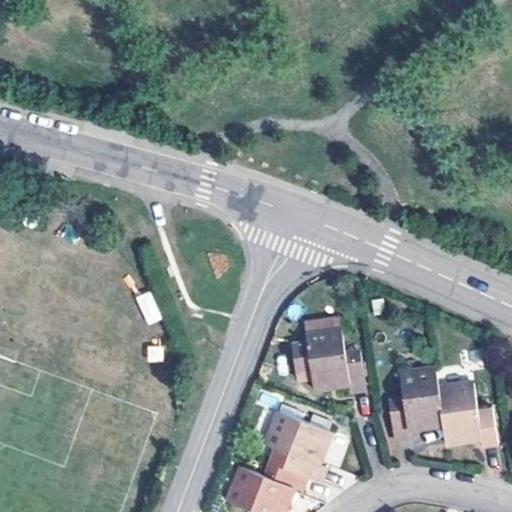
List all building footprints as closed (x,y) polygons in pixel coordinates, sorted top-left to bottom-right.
[(150,290),(136,296),(149,324),(162,318),(150,290)] [(350,375),(351,384),(352,391),(369,389),(363,351),(349,353),(345,327),(307,333),(308,341),(294,343),(297,378),(314,376),(317,389),(331,387),(330,378),(350,375)] [(428,417),(429,427),(446,424),(440,387),(437,366),(401,373),(405,397),(390,400),(396,438),(412,436),(411,430),(409,421),(428,417)] [(331,387),(351,384),(350,375),(330,378),(331,387)] [(449,444),(462,442),(461,434),(483,430),(484,438),(485,444),(499,442),(494,404),(482,406),(477,381),(440,387),(446,424),(449,444)] [(328,466),(324,464),(315,461),(323,441),(331,443),(336,429),(282,410),(270,443),(292,452),(286,467),(309,476),(323,481),(328,466)] [(411,430),(429,427),(428,417),(409,421),(411,430)] [(461,434),(462,442),(484,438),(483,430),(461,434)] [(315,461),(324,464),(331,443),(323,441),(315,461)] [(260,511),(287,511),(289,508),(279,505),(287,482),(297,486),(304,488),(309,476),(286,467),(272,462),(267,474),(241,465),(229,499),(260,511)] [(279,505),(289,508),(297,486),(287,482),(279,505)]
